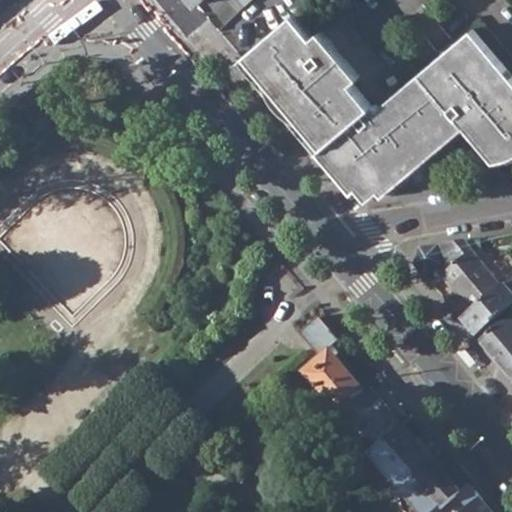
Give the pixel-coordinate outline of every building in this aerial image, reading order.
[(14,0),(0,0),(0,15),(14,3),(14,0)] [(511,52),(480,14),(394,85),(397,89),(380,104),(357,77),(362,73),(303,4),(242,56),(351,185),(379,196),(393,194),(471,128),(496,157),(511,153),(511,52)] [(12,106),(25,94),(21,89),(7,101),(12,106)] [(478,339),(511,310),(511,280),(505,286),(473,312),(464,321),(478,339)] [(511,318),(482,343),(511,378),(511,318)] [(331,349),(316,363),(321,369),(337,356),(331,349)] [(365,391),(337,356),(321,369),(316,363),(304,373),(338,413),(344,408),(365,391)] [(344,408),(375,446),(384,439),(403,423),(371,387),(365,391),(344,408)] [(384,439),(413,473),(433,459),(403,423),(384,439)] [(413,473),(413,474),(442,508),(461,492),(433,459),(413,473)] [(361,479),(364,490),(385,483),(381,473),(361,479)] [(429,511),(436,511),(442,508),(413,474),(401,478),(429,511)] [(461,492),(476,509),(485,502),(470,485),(461,492)] [(472,511),(493,511),(485,502),(476,509),(472,511)]
